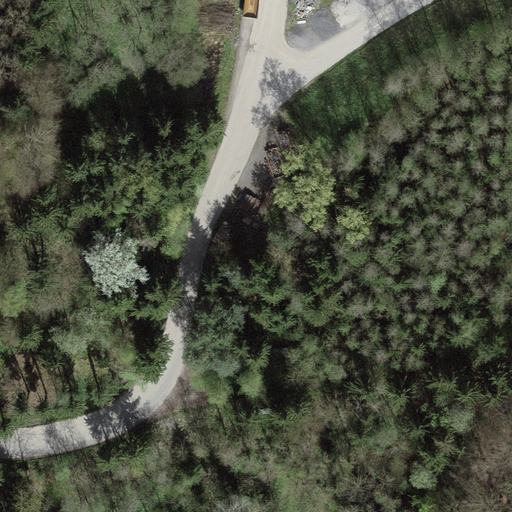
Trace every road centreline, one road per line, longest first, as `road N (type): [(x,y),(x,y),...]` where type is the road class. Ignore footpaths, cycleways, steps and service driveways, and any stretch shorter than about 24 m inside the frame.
road 1 (track): [(0,441),(115,424),(149,399),(166,368),(190,251),(247,101),(271,0)]
road 2 (track): [(115,424),(412,356),(511,309)]
